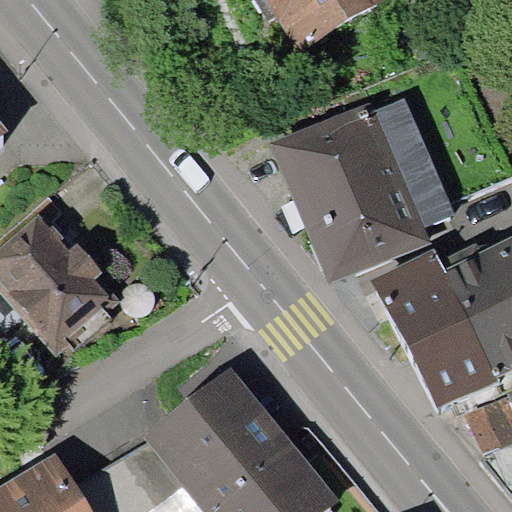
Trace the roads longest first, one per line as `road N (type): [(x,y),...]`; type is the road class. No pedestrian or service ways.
road 1 (tertiary): [(28,0),(254,280)]
road 2 (tertiary): [(254,280),(441,511)]
road 3 (residential): [(254,280),(0,434)]
